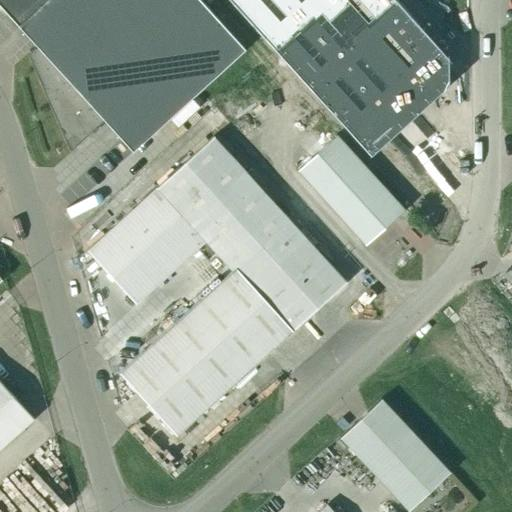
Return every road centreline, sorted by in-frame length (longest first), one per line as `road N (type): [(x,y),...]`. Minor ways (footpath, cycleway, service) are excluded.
road 1 (unclassified): [(199,511),(442,289),(467,252),(485,185),(484,0)]
road 2 (unclassified): [(115,511),(0,131)]
